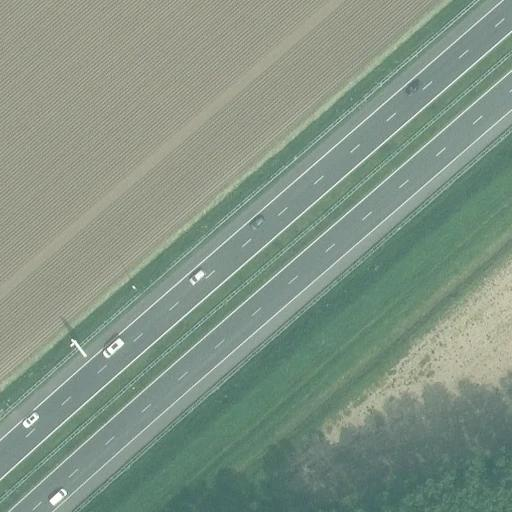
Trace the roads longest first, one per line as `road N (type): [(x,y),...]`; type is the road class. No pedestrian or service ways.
road 1 (motorway): [(511,11),(0,460)]
road 2 (motorway): [(34,511),(511,93)]
